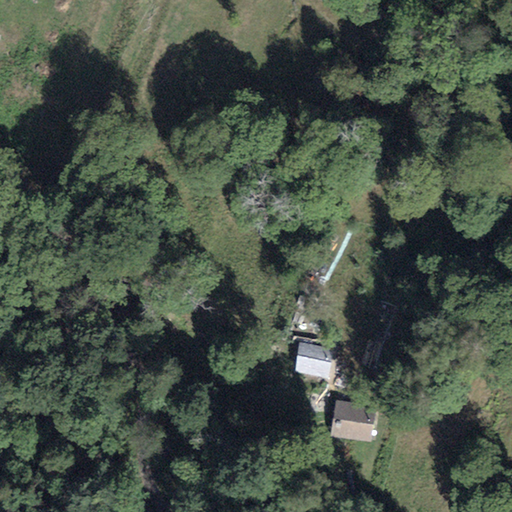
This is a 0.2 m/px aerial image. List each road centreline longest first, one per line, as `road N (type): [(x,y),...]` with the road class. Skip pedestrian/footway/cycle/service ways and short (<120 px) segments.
road 1 (unclassified): [(0,154),(50,218),(120,343)]
road 2 (track): [(120,343),(137,371),(141,462),(163,511)]
